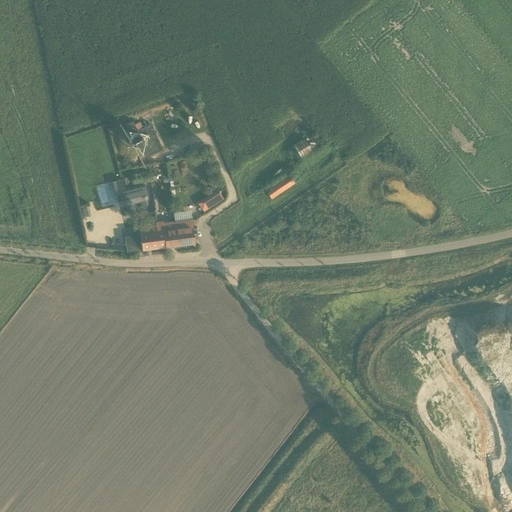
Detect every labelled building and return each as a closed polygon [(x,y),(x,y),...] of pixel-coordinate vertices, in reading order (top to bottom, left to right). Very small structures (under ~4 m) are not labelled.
[(133,148),(137,149),(140,157),(146,155),(149,156),(163,150),(151,125),(137,131),(133,122),(126,125),(131,136),(129,139),(129,143),(131,146),(133,148)] [(306,142),(304,138),(292,145),(300,159),(321,147),(315,137),(306,142)] [(131,176),(132,177),(124,178),(125,185),(133,184),(155,181),(154,172),(131,176)] [(294,174),(290,177),(287,173),(264,189),(271,199),(294,183),(293,181),(297,178),(294,174)] [(121,179),(112,182),(118,203),(127,200),(148,195),(148,193),(146,185),(125,191),(124,189),(121,179)] [(224,199),(218,191),(213,194),(214,196),(204,202),(209,209),(224,199)] [(178,246),(195,244),(190,210),(174,213),(175,221),(178,246)] [(155,223),(156,227),(156,233),(160,232),(164,232),(165,248),(178,246),(175,221),(162,223),(162,222),(155,223)] [(164,232),(160,232),(156,233),(156,227),(147,229),(140,230),(141,235),(132,236),(134,252),(142,251),(165,248),(164,232)]
